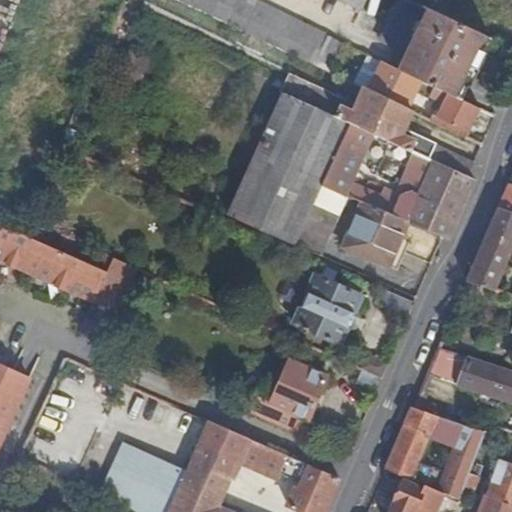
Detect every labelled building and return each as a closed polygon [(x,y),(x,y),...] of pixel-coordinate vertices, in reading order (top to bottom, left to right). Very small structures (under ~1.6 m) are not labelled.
[(329,41),(245,0),(167,0),(315,71),(329,41)] [(332,0),(364,15),(370,0),(332,0)] [(484,60),(493,38),(427,7),(399,68),(423,83),(434,87),(464,101),(470,90),(467,88),(481,59),(484,60)] [(346,49),(329,41),(315,71),(331,79),(346,49)] [(423,83),(399,68),(383,61),(369,89),(411,110),(417,99),(423,83)] [(335,117),(341,103),(295,83),(289,96),(335,117)] [(411,110),(369,89),(363,86),(353,109),(341,103),(335,117),(352,126),(351,127),(374,138),(430,159),(438,143),(408,129),(415,112),(411,110)] [(479,108),(464,101),(434,87),(429,99),(441,105),(437,115),(433,113),(431,119),(435,122),(435,125),(464,138),(479,108)] [(285,98),(229,219),(295,249),(317,202),(322,189),(351,128),(285,98)] [(374,138),(351,127),(351,128),(322,189),(350,201),(352,202),(355,196),(349,193),(374,138)] [(475,163),(438,143),(430,159),(471,178),(475,163)] [(121,168),(150,182),(155,172),(125,158),(121,168)] [(471,178),(430,159),(408,223),(444,239),(471,178)] [(322,189),(317,202),(344,214),(350,201),(322,189)] [(511,190),(510,190),(500,212),(511,216),(511,190)] [(390,272),(408,223),(361,202),(339,248),(390,272)] [(511,216),(500,212),(468,284),(497,294),(511,255),(511,216)] [(27,241),(0,233),(0,450),(30,384),(29,384),(0,370),(0,268),(2,264),(118,318),(139,274),(115,264),(108,279),(27,241)] [(364,301),(317,280),(294,329),(342,350),(364,301)] [(416,308),(396,299),(391,311),(411,320),(416,308)] [(256,326),(244,321),(242,327),(253,331),(256,326)] [(439,351),(428,378),(457,388),(468,361),(439,351)] [(384,383),(390,369),(369,360),(363,374),(384,383)] [(511,375),(468,361),(457,388),(511,405),(511,375)] [(254,419),(299,439),(306,422),(310,424),(329,382),(292,365),(273,407),(261,402),(254,419)] [(413,413),(388,472),(425,487),(440,493),(447,476),(432,470),(420,465),(437,421),(413,413)] [(464,430),(437,421),(420,465),(432,470),(443,445),(456,450),(464,430)] [(220,511),(251,444),(209,427),(171,511),(220,511)] [(440,493),(446,496),(462,502),(464,495),(471,477),(470,477),(476,460),(477,460),(485,437),(464,430),(456,450),(447,476),(440,493)] [(233,511),(252,470),(262,449),(251,444),(220,511),(233,511)] [(292,511),(326,511),(340,479),(262,449),(252,470),(278,482),(280,478),(303,488),(300,495),(295,493),(288,510),(292,511)] [(493,484),(511,490),(511,468),(500,463),(493,484)] [(471,477),(464,495),(473,498),(479,480),(471,477)] [(440,493),(425,487),(423,492),(405,484),(396,504),(398,506),(395,511),(439,511),(446,496),(440,493)] [(511,507),(511,490),(493,484),(488,499),(511,507)] [(511,511),(511,507),(488,499),(483,511),(511,511)]
